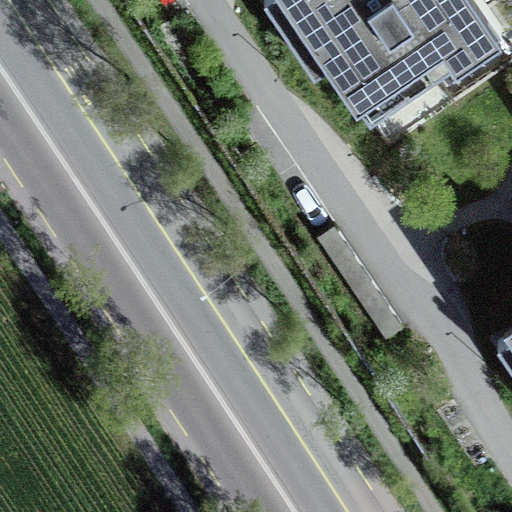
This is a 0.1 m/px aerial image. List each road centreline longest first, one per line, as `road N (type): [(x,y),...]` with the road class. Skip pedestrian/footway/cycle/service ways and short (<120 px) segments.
road 1 (secondary): [(0,28),(313,511)]
road 2 (residential): [(199,0),(396,247),(511,454)]
